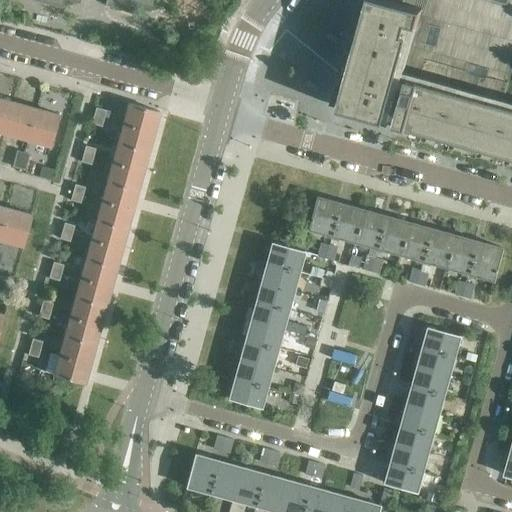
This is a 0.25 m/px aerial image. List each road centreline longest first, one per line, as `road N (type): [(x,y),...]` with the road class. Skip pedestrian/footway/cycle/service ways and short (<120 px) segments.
road 1 (residential): [(152,397),(352,450),(400,295),(408,290),(511,319)]
road 2 (residential): [(511,202),(224,122)]
road 3 (tertiary): [(152,397),(224,122)]
road 4 (residential): [(231,99),(0,43)]
road 5 (residential): [(511,495),(479,487),(472,477),(511,320)]
